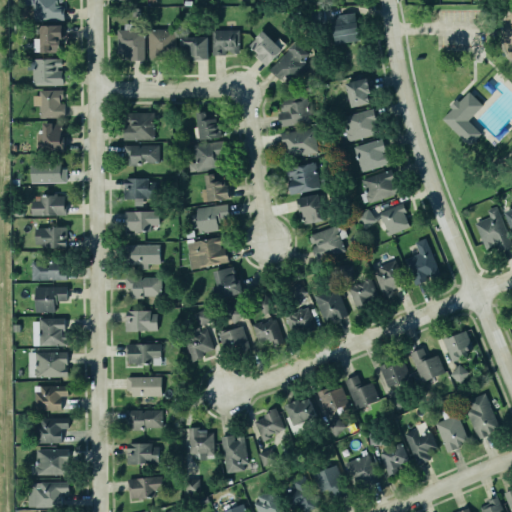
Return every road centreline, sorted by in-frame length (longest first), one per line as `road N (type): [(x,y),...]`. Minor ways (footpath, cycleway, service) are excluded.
road 1 (residential): [(100,0),(106,511)]
road 2 (tertiary): [(388,0),(424,164),(511,369)]
road 3 (residential): [(222,396),(511,278)]
road 4 (residential): [(102,88),(219,85),(249,98),(275,243)]
road 5 (residential): [(381,511),(511,457)]
